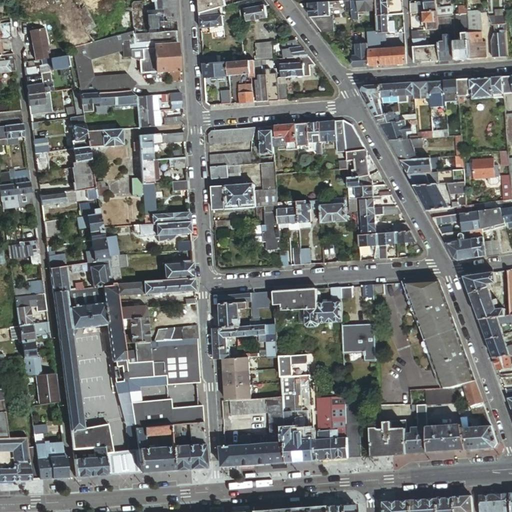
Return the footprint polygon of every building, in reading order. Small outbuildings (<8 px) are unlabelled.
[(131,0),(132,2),(161,0),(172,0),(174,30),(177,30),(175,0),(131,0)] [(159,0),(133,1),(134,41),(176,40),(173,0),(159,0)] [(213,0),(200,0),(201,8),(215,5),(213,0)] [(225,0),(213,0),(215,5),(216,9),(227,6),(225,0)] [(270,6),(265,0),(250,0),(241,3),(241,11),(247,10),(248,23),(268,19),(266,6),(270,6)] [(359,12),(377,11),(376,0),(368,0),(358,1),(359,12)] [(389,15),(388,0),(376,0),(377,11),(378,16),(389,15)] [(425,0),(426,13),(438,12),(438,8),(436,0),(425,0)] [(331,17),(330,3),(310,4),(311,19),(331,17)] [(201,14),(214,10),(216,10),(216,9),(215,5),(201,8),(201,14)] [(443,16),(453,15),(453,11),(453,7),(438,8),(438,12),(438,17),(443,16)] [(223,9),(214,11),(215,18),(223,17),(223,9)] [(214,11),(214,10),(201,14),(202,19),(215,18),(214,11)] [(482,24),(481,14),(478,11),(468,12),(468,14),(469,25),(482,24)] [(439,30),(438,17),(438,12),(426,13),(425,13),(425,16),(426,23),(430,23),(430,30),(439,30)] [(390,21),(389,15),(378,16),(379,32),(379,34),(390,33),(390,21)] [(454,24),(453,15),(443,16),(443,25),(454,24)] [(504,25),(507,25),(506,16),(495,17),(491,17),(497,26),(504,25)] [(215,18),(202,19),(202,29),(212,29),(224,27),(223,17),(215,18)] [(311,19),(322,33),(335,32),(334,17),(331,17),(311,19)] [(10,23),(0,24),(0,39),(11,38),(11,32),(11,30),(11,27),(10,23)] [(483,33),(482,24),(469,25),(470,34),(483,33)] [(49,30),(32,33),(36,62),(52,59),(54,59),(49,30)] [(426,31),(412,31),(413,40),(426,39),(426,31)] [(132,32),(72,49),(79,89),(80,95),(130,92),(136,86),(129,78),(92,81),(90,72),(92,72),(92,68),(89,68),(88,59),(123,49),(123,58),(130,58),(134,60),(133,50),(133,44),(132,34),(132,32)] [(369,51),(406,48),(404,32),(393,33),(390,33),(379,34),(379,32),(368,32),(369,45),(369,51)] [(483,42),(483,33),(470,34),(470,41),(472,60),(487,59),(486,42),(483,42)] [(493,58),(509,57),(507,33),(502,34),(495,34),(493,42),(493,58)] [(441,62),(457,61),(455,42),(450,42),(450,35),(444,36),(445,42),(441,43),(440,36),(439,36),(440,46),(441,62)] [(309,57),(297,41),(285,43),(286,59),(309,57)] [(457,61),(472,60),(470,41),(465,41),(455,42),(457,61)] [(180,71),(178,44),(155,46),(154,46),(155,49),(155,59),(156,73),(173,72),(180,71)] [(275,49),(274,49),(273,44),(258,45),(259,61),(275,59),(275,49)] [(355,68),(370,67),(369,51),(369,45),(363,45),(357,46),(358,57),(354,57),(355,68)] [(427,46),(414,47),(415,63),(441,62),(440,46),(427,46)] [(370,67),(407,64),(406,48),(369,51),(370,67)] [(142,49),(133,50),(134,60),(140,62),(140,60),(143,60),(142,49)] [(155,59),(155,49),(142,49),(143,60),(155,59)] [(0,73),(16,72),(14,54),(0,56),(0,73)] [(205,66),(220,64),(219,56),(204,57),(205,66)] [(54,59),(52,59),(54,70),(61,69),(68,68),(67,57),(54,59)] [(316,66),(309,57),(286,59),(282,60),(282,66),(304,64),(305,77),(311,77),(310,66),(316,66)] [(36,62),(24,63),(25,69),(26,69),(30,68),(46,66),(47,65),(51,67),(51,70),(54,70),(52,59),(36,62)] [(141,74),(156,73),(155,59),(143,60),(140,60),(140,62),(141,74)] [(268,71),(267,61),(258,61),(258,65),(259,68),(262,68),(262,77),(268,77),(268,71)] [(252,63),(252,62),(230,64),(231,76),(250,75),(252,75),(252,63)] [(231,76),(230,64),(220,64),(205,66),(206,78),(231,76)] [(283,79),(305,77),(304,64),(282,66),(283,79)] [(69,76),(68,68),(61,69),(62,77),(69,76)] [(268,80),(279,80),(278,70),(274,70),(268,71),(268,77),(268,80)] [(511,76),(503,78),(504,94),(511,93),(511,76)] [(504,94),(503,78),(458,81),(459,92),(469,91),(473,91),(473,99),(494,98),(494,96),(494,95),(504,94)] [(269,86),(268,80),(262,81),(257,81),(259,103),(270,102),(269,86)] [(459,92),(458,81),(445,82),(446,93),(447,100),(447,103),(459,102),(459,97),(459,92)] [(438,94),(437,82),(429,83),(430,94),(438,94)] [(446,93),(445,82),(437,82),(438,94),(440,94),(446,93)] [(51,93),(54,92),(53,87),(53,83),(49,84),(44,84),(44,89),(48,88),(49,88),(49,89),(50,89),(51,90),(51,91),(51,92),(51,93)] [(430,94),(429,83),(414,84),(415,96),(415,99),(424,98),(430,98),(430,94)] [(28,96),(44,94),(51,93),(51,92),(51,91),(51,90),(50,89),(49,89),(49,88),(48,88),(44,89),(44,84),(32,86),(28,86),(27,86),(28,96)] [(415,96),(414,84),(398,85),(399,97),(408,96),(415,96)] [(280,102),(288,101),(287,85),(279,86),(280,102)] [(399,97),(398,85),(380,86),(381,98),(399,97)] [(270,102),(280,102),(279,86),(269,86),(270,102)] [(381,98),(380,86),(365,88),(363,91),(377,117),(385,116),(378,98),(381,98)] [(255,103),(254,88),(240,89),(241,104),(255,103)] [(81,106),(80,95),(79,89),(73,90),(76,107),(78,118),(83,118),(83,113),(81,106)] [(223,106),(233,105),(232,91),(222,92),(223,106)] [(131,101),(130,92),(80,95),(81,106),(92,105),(127,101),(131,101)] [(45,99),(44,94),(28,96),(30,107),(46,104),(46,103),(45,101),(45,99)] [(182,102),(182,94),(157,96),(157,103),(170,102),(170,103),(182,102)] [(438,94),(430,94),(430,98),(431,105),(431,107),(447,106),(447,103),(447,100),(440,100),(440,94),(438,94)] [(152,112),(151,97),(137,98),(137,106),(138,113),(152,112)] [(46,104),(30,107),(31,115),(52,112),(50,98),(45,99),(45,101),(48,100),(49,103),(46,103),(46,104)] [(2,113),(21,110),(20,101),(0,103),(2,113)] [(93,112),(92,105),(81,106),(83,113),(93,112)] [(76,107),(67,108),(68,119),(72,119),(78,118),(76,107)] [(0,113),(0,121),(22,119),(21,111),(2,113),(0,113)] [(152,112),(138,113),(139,129),(153,128),(152,112)] [(381,125),(400,123),(400,119),(394,120),(394,114),(385,116),(377,117),(381,125)] [(407,121),(416,120),(416,114),(400,118),(400,119),(400,123),(407,121)] [(85,125),(83,118),(78,118),(72,119),(73,127),(85,125)] [(23,125),(22,119),(0,121),(0,127),(4,127),(23,125)] [(353,126),(346,121),(344,122),(348,151),(367,150),(353,126)] [(407,126),(407,121),(400,123),(381,125),(391,142),(408,140),(408,135),(411,135),(413,132),(413,127),(410,125),(407,126)] [(337,122),(321,123),(322,143),(338,142),(337,122)] [(348,151),(344,122),(337,122),(338,142),(339,152),(348,151)] [(322,143),(321,123),(310,124),(311,144),(320,143),(322,143)] [(311,144),(310,124),(298,125),(299,142),(299,147),(311,146),(311,144)] [(24,137),(23,125),(4,127),(6,140),(17,138),(24,137)] [(89,148),(86,133),(85,128),(85,125),(73,127),(75,142),(77,142),(78,150),(89,148)] [(299,142),(298,125),(277,127),(278,139),(288,138),(288,143),(299,142)] [(254,143),(257,128),(214,132),(215,145),(254,143)] [(123,146),(122,130),(116,131),(86,133),(89,148),(103,147),(103,148),(123,146)] [(449,137),(449,130),(417,133),(418,140),(422,139),(449,137)] [(185,141),(184,132),(170,133),(170,139),(170,142),(185,141)] [(263,155),(275,154),(274,132),(263,133),(262,133),(263,155)] [(161,134),(151,135),(152,145),(162,144),(162,143),(161,134)] [(152,145),(151,135),(139,136),(139,140),(140,151),(141,161),(152,160),(153,160),(152,145)] [(7,145),(7,146),(18,145),(17,138),(6,140),(7,145)] [(418,140),(410,140),(413,148),(423,147),(422,139),(418,140)] [(410,140),(408,140),(391,142),(401,162),(417,160),(413,148),(410,140)] [(36,155),(47,153),(49,153),(48,142),(34,144),(36,155)] [(91,160),(89,148),(78,150),(74,150),(74,151),(76,163),(79,163),(91,160)] [(368,151),(367,150),(348,151),(348,161),(357,160),(358,170),(354,170),(355,177),(359,177),(370,176),(368,159),(369,157),(368,151)] [(48,156),(47,153),(36,155),(38,173),(49,172),(48,156)] [(228,167),(260,164),(253,153),(211,156),(211,168),(228,167)] [(465,170),(464,156),(459,156),(459,163),(460,165),(437,167),(437,172),(454,171),(465,170)] [(186,167),(186,158),(175,159),(176,168),(186,167)] [(430,159),(417,160),(401,162),(409,175),(427,173),(432,173),(430,159)] [(495,159),(474,161),(475,178),(488,177),(496,177),(495,159)] [(81,179),(94,177),(91,160),(79,163),(81,179)] [(152,160),(141,161),(142,180),(153,179),(152,160)] [(349,170),(348,161),(340,161),(341,171),(349,170)] [(277,191),(276,163),(270,164),(263,164),(265,192),(277,191)] [(228,167),(211,168),(212,179),(229,178),(229,175),(228,167)] [(229,175),(242,174),(242,167),(228,167),(229,175)] [(455,183),(465,183),(465,170),(454,171),(455,183)] [(30,182),(29,171),(8,174),(9,179),(10,185),(30,182)] [(429,180),(427,173),(409,175),(415,186),(439,185),(440,185),(439,177),(431,177),(429,180)] [(359,178),(360,187),(373,187),(372,176),(370,177),(359,178)] [(439,177),(440,185),(448,184),(451,184),(451,176),(439,177)] [(83,191),(96,190),(94,177),(81,179),(83,191)] [(359,178),(359,177),(355,177),(350,178),(350,188),(357,187),(360,187),(359,178)] [(496,177),(488,177),(488,182),(491,185),(497,184),(499,182),(498,177),(496,177)] [(141,179),(132,180),(133,196),(143,195),(141,179)] [(188,191),(187,181),(172,182),(172,191),(188,191)] [(33,206),(30,182),(10,185),(2,186),(0,186),(0,192),(3,210),(33,206)] [(461,194),(466,193),(465,183),(455,183),(451,184),(448,184),(449,195),(461,194)] [(153,185),(143,186),(145,225),(153,225),(152,215),(155,215),(153,185)] [(256,208),(255,193),(255,185),(248,186),(245,186),(226,187),(228,210),(256,208)] [(415,186),(429,212),(451,209),(448,203),(439,185),(415,186)] [(213,187),(214,210),(228,210),(226,187),(213,187)] [(357,187),(358,199),(374,198),(373,187),(360,187),(357,187)] [(71,199),(97,195),(96,190),(83,191),(70,192),(71,199)] [(278,204),(277,191),(265,192),(255,193),(256,208),(265,207),(278,206),(278,204)] [(66,200),(65,193),(41,196),(42,206),(66,203),(66,200)] [(457,204),(462,207),(467,206),(466,193),(461,194),(461,196),(459,196),(457,199),(457,204)] [(374,198),(358,199),(359,217),(362,217),(361,201),(374,201),(382,200),(382,197),(380,197),(374,198)] [(511,199),(505,200),(502,201),(503,207),(511,205),(511,199)] [(322,210),(322,207),(321,201),(308,202),(308,204),(313,204),(313,210),(322,210)] [(361,201),(362,217),(375,216),(384,215),(400,214),(397,207),(384,208),(384,206),(375,206),(374,201),(361,201)] [(308,204),(308,202),(299,203),(300,224),(312,223),(312,210),(313,210),(313,204),(308,204)] [(93,203),(80,205),(82,216),(88,216),(95,214),(94,210),(93,203)] [(289,203),(278,204),(278,206),(280,225),(281,225),(289,224),(290,224),(289,203)] [(300,224),(299,203),(289,203),(290,224),(291,224),(297,224),(299,224),(300,224)] [(280,225),(278,206),(265,207),(266,226),(262,226),(263,234),(263,243),(267,242),(267,251),(281,250),(280,225)] [(330,207),(322,207),(322,210),(323,224),(348,222),(348,218),(347,206),(330,207)] [(511,207),(501,209),(506,224),(511,223),(511,207)] [(104,239),(102,228),(100,213),(99,209),(94,210),(95,214),(88,216),(90,226),(92,240),(104,239)] [(506,224),(501,209),(480,212),(482,230),(505,224),(506,224)] [(102,228),(109,228),(107,212),(100,213),(102,228)] [(482,230),(480,212),(461,215),(463,232),(470,231),(482,230)] [(190,222),(189,213),(155,215),(152,215),(153,225),(190,222)] [(457,219),(457,215),(433,219),(436,224),(454,222),(457,219)] [(79,217),(81,227),(90,226),(88,216),(82,216),(79,217)] [(375,216),(362,217),(363,232),(365,233),(366,233),(377,232),(375,216)] [(62,233),(60,220),(44,222),(46,236),(54,235),(62,233)] [(191,234),(190,222),(153,225),(145,225),(140,226),(141,235),(157,234),(157,236),(163,235),(164,241),(172,241),(174,240),(175,240),(176,239),(176,237),(177,236),(177,235),(191,234)] [(412,232),(407,224),(393,225),(394,234),(397,233),(412,232)] [(482,230),(483,233),(506,228),(505,224),(482,230)] [(452,227),(439,229),(442,235),(453,234),(452,227)] [(471,237),(470,231),(463,232),(457,233),(458,240),(460,240),(459,236),(459,235),(460,235),(461,235),(461,234),(462,234),(463,235),(464,235),(464,236),(464,238),(471,237)] [(418,244),(412,232),(397,233),(398,245),(410,244),(418,244)] [(398,245),(397,233),(394,234),(384,234),(379,235),(380,246),(398,245)] [(458,240),(457,233),(453,234),(442,235),(446,242),(458,240)] [(460,261),(474,258),(472,240),(465,241),(464,238),(464,236),(464,235),(463,235),(462,234),(461,234),(461,235),(460,235),(459,235),(459,236),(460,240),(460,242),(447,244),(455,259),(460,261)] [(38,241),(37,235),(21,237),(22,243),(23,243),(38,241)] [(366,236),(360,236),(360,247),(373,247),(380,246),(379,235),(366,236)] [(47,247),(56,246),(55,238),(46,239),(47,247)] [(474,258),(487,257),(485,250),(484,243),(484,238),(472,240),(474,258)] [(108,257),(104,239),(92,240),(94,252),(95,262),(96,262),(108,260),(108,257)] [(498,241),(484,243),(485,250),(498,248),(498,241)] [(192,250),(191,242),(177,243),(178,251),(192,250)] [(22,243),(17,244),(18,247),(8,249),(9,259),(30,256),(39,255),(38,245),(24,247),(23,243),(22,243)] [(424,254),(418,244),(410,244),(417,258),(418,258),(424,254)] [(373,247),(360,247),(361,257),(371,256),(374,254),(373,247)] [(387,248),(380,248),(381,260),(388,260),(387,248)] [(487,257),(500,255),(498,248),(485,250),(487,257)] [(295,266),(302,266),(302,250),(301,249),(294,250),(294,263),(295,265),(295,266)] [(311,265),(310,249),(302,250),(302,266),(311,265)] [(89,262),(95,262),(94,252),(86,253),(88,263),(89,262)] [(282,267),(289,267),(289,252),(281,253),(282,267)] [(39,255),(30,256),(32,266),(41,265),(39,255)] [(53,269),(66,267),(64,255),(52,256),(53,269)] [(121,268),(120,256),(108,257),(108,260),(109,265),(110,269),(121,268)] [(109,265),(108,260),(96,262),(89,263),(91,272),(93,288),(96,287),(102,287),(106,286),(105,275),(104,266),(109,265)] [(91,272),(89,263),(83,264),(84,272),(91,272)] [(194,279),(193,263),(164,266),(165,281),(170,280),(194,279)] [(84,272),(83,264),(71,266),(72,274),(82,273),(84,272)] [(67,267),(66,267),(53,269),(50,269),(53,293),(67,291),(70,291),(67,267)] [(115,284),(122,284),(121,268),(110,269),(112,284),(115,284)] [(466,278),(471,294),(490,289),(488,285),(491,285),(496,284),(495,274),(466,278)] [(195,292),(194,279),(170,280),(171,293),(195,292)] [(44,294),(42,280),(29,282),(30,296),(44,294)] [(171,293),(170,280),(165,281),(143,282),(144,294),(144,295),(171,293)] [(144,294),(143,282),(122,284),(115,284),(117,296),(144,294)] [(439,282),(406,284),(445,389),(454,389),(464,386),(475,382),(439,282)] [(117,296),(115,284),(112,284),(113,285),(109,286),(106,286),(102,287),(103,298),(104,303),(69,307),(67,291),(53,293),(58,332),(72,330),(107,326),(112,362),(126,361),(124,345),(120,320),(119,308),(117,296)] [(385,295),(384,285),(374,286),(375,296),(385,295)] [(375,296),(374,286),(363,287),(364,299),(375,299),(375,296)] [(97,299),(96,287),(93,288),(70,291),(67,291),(69,307),(104,303),(103,298),(97,299)] [(354,298),(353,287),(341,288),(342,300),(354,298)] [(342,300),(341,288),(331,289),(332,304),(342,303),(342,300)] [(481,321),(497,319),(506,317),(505,310),(498,311),(496,306),(494,301),(490,291),(490,289),(471,294),(481,321)] [(318,305),(317,290),(274,293),(275,307),(275,312),(299,311),(306,310),(319,310),(318,305)] [(274,293),(252,294),(252,303),(253,320),(259,319),(258,308),(275,307),(274,293)] [(252,303),(252,294),(220,297),(221,305),(249,303),(252,303)] [(27,297),(27,296),(15,298),(16,309),(28,307),(27,301),(27,297)] [(45,308),(44,299),(34,300),(35,307),(45,308)] [(249,310),(249,303),(221,305),(222,329),(238,328),(241,328),(240,310),(249,310)] [(343,323),(342,303),(332,304),(318,305),(319,310),(306,310),(307,325),(307,326),(309,328),(317,327),(320,324),(343,323)] [(120,320),(148,318),(147,312),(147,308),(144,306),(139,307),(134,307),(119,308),(120,320)] [(28,307),(16,309),(19,327),(30,325),(31,325),(29,307),(28,307)] [(307,325),(306,310),(299,311),(299,325),(307,325)] [(511,316),(508,317),(506,317),(497,319),(500,325),(511,323),(511,316)] [(120,320),(124,345),(147,343),(149,343),(148,318),(120,320)] [(500,325),(497,319),(481,321),(494,359),(510,357),(509,353),(507,348),(500,325)] [(30,325),(32,342),(50,340),(48,322),(31,325),(30,325)] [(30,325),(19,327),(19,328),(20,339),(21,343),(32,342),(30,325)] [(267,342),(277,342),(276,325),(266,326),(267,336),(267,342)] [(198,339),(197,326),(157,329),(154,342),(198,339)] [(267,336),(266,326),(261,326),(256,327),(255,327),(256,337),(263,336),(267,336)] [(366,362),(377,361),(376,326),(343,327),(344,354),(364,353),(364,357),(366,357),(366,362)] [(256,337),(255,327),(251,327),(244,327),(241,328),(238,328),(239,337),(255,337),(256,337)] [(19,328),(10,329),(12,341),(20,339),(19,328)] [(239,337),(238,328),(222,329),(213,329),(215,349),(225,348),(225,338),(230,338),(239,337)] [(58,332),(59,341),(64,340),(63,335),(72,334),(72,330),(58,332)] [(59,341),(70,431),(84,430),(84,429),(72,334),(63,335),(64,340),(59,341)] [(34,358),(32,342),(21,343),(23,360),(34,358)] [(269,357),(278,357),(277,342),(267,342),(267,343),(268,357),(269,357)] [(147,343),(124,345),(126,361),(127,364),(133,364),(133,360),(148,359),(148,363),(167,362),(166,350),(148,351),(147,343)] [(216,360),(231,359),(231,356),(226,357),(225,348),(215,349),(216,360)] [(309,366),(309,355),(298,356),(298,357),(291,357),(292,369),(296,369),(295,367),(309,366)] [(291,357),(291,356),(280,357),(280,359),(282,378),(293,378),(292,369),(291,357)] [(511,358),(510,357),(494,359),(498,369),(511,368),(511,358)] [(34,358),(23,360),(25,376),(35,375),(41,375),(39,358),(34,358)] [(250,373),(249,359),(248,359),(247,359),(225,361),(225,374),(250,373)] [(250,380),(250,373),(225,374),(226,381),(250,380)] [(58,404),(54,374),(41,375),(35,375),(36,384),(39,406),(58,404)] [(35,375),(25,376),(27,385),(36,384),(35,375)] [(300,377),(293,378),(282,378),(282,387),(300,387),(300,382),(300,377)] [(251,387),(250,380),(226,381),(226,388),(251,387)] [(483,403),(475,382),(464,386),(464,387),(470,407),(479,404),(483,403)] [(464,387),(464,386),(454,389),(457,404),(458,404),(455,390),(464,387)] [(252,400),(251,387),(226,388),(227,402),(230,402),(252,400)] [(283,398),(284,409),(289,408),(289,413),(302,412),(300,387),(282,387),(283,398)] [(457,404),(454,389),(445,389),(426,390),(426,406),(457,404)] [(284,411),(284,409),(283,398),(252,400),(230,402),(231,416),(268,414),(268,412),(275,411),(284,411)] [(347,430),(346,398),(317,399),(319,432),(331,431),(339,431),(347,430)] [(347,426),(346,398),(347,430),(347,438),(339,439),(339,431),(331,431),(332,460),(349,459),(347,426)] [(204,423),(202,400),(190,401),(190,411),(185,411),(184,411),(184,412),(183,412),(183,413),(183,414),(183,415),(184,416),(185,425),(190,425),(204,423)] [(483,418),(488,417),(483,403),(479,404),(483,418)] [(359,404),(346,405),(347,426),(361,425),(359,404)] [(483,418),(479,404),(470,407),(475,419),(481,418),(483,418)] [(413,454),(428,453),(427,428),(426,406),(417,406),(418,429),(413,429),(413,435),(412,435),(413,454)] [(275,420),(284,420),(284,413),(284,411),(275,411),(275,420)] [(284,420),(286,441),(298,440),(298,435),(298,434),(298,433),(299,433),(300,432),(301,432),(302,432),(303,433),(304,433),(304,434),(304,435),(310,434),(308,412),(302,412),(289,413),(284,413),(284,420)] [(135,417),(136,426),(176,422),(175,417),(175,413),(135,417)] [(182,425),(185,425),(184,416),(175,417),(176,422),(176,426),(179,426),(181,425),(182,425)] [(492,427),(488,417),(483,418),(481,418),(482,427),(492,427)] [(8,431),(6,419),(0,419),(0,438),(9,438),(8,431)] [(275,443),(286,442),(286,441),(284,420),(275,420),(273,421),(275,443)] [(392,430),(406,429),(406,421),(392,422),(392,430)] [(380,431),(376,428),(371,429),(372,457),(407,455),(406,434),(407,434),(406,429),(392,430),(392,422),(385,422),(386,431),(380,431)] [(385,422),(380,423),(380,426),(376,426),(376,428),(380,431),(386,431),(385,422)] [(205,440),(204,423),(190,425),(191,431),(191,441),(205,440)] [(36,453),(45,452),(44,446),(42,434),(46,433),(45,424),(32,426),(36,453)] [(349,459),(362,458),(361,425),(347,426),(349,459)] [(466,450),(467,450),(462,428),(461,425),(451,427),(427,428),(428,453),(429,453),(466,450)] [(105,447),(106,459),(114,458),(108,426),(84,429),(84,430),(70,431),(73,450),(93,448),(105,447)] [(136,429),(137,437),(146,436),(146,437),(164,435),(172,435),(172,426),(136,429)] [(499,445),(492,427),(482,427),(468,428),(462,428),(467,450),(496,448),(499,445)] [(347,430),(339,431),(339,439),(347,438),(347,430)] [(331,431),(319,432),(319,441),(320,461),(332,460),(331,431)] [(287,463),(315,461),(314,441),(314,439),(305,440),(304,435),(304,434),(304,433),(303,433),(302,432),(301,432),(300,432),(299,433),(298,433),(298,434),(298,435),(298,440),(286,441),(286,442),(287,463)] [(173,445),(172,435),(164,435),(165,445),(173,445)] [(146,436),(137,437),(139,456),(142,473),(174,471),(173,447),(173,445),(165,445),(165,448),(154,449),(150,449),(148,449),(146,437),(146,436)] [(254,445),(261,445),(260,436),(251,437),(252,445),(254,445)] [(14,438),(9,438),(0,438),(0,449),(12,449),(15,449),(16,461),(29,461),(28,449),(27,445),(26,438),(14,438)] [(255,465),(287,463),(286,442),(275,443),(261,445),(254,445),(255,465)] [(49,452),(50,458),(54,458),(53,450),(53,447),(52,445),(44,446),(45,452),(49,452)] [(207,469),(205,445),(192,446),(187,446),(188,470),(207,469)] [(223,468),(255,465),(254,445),(252,445),(221,447),(223,468)] [(174,471),(188,470),(187,446),(180,447),(173,447),(174,471)] [(76,478),(108,476),(106,459),(105,447),(93,448),(94,457),(96,459),(88,459),(84,460),(78,460),(75,460),(74,460),(76,478)] [(32,481),(39,481),(35,448),(32,448),(28,449),(29,461),(32,481)] [(13,465),(12,449),(0,449),(0,469),(14,469),(13,465)] [(65,457),(64,449),(56,450),(53,450),(54,458),(65,457)] [(39,480),(53,480),(50,458),(49,452),(45,452),(36,453),(39,480)] [(142,473),(139,456),(130,457),(133,474),(142,473)] [(68,478),(65,457),(54,458),(50,458),(53,480),(68,478)] [(108,476),(117,475),(114,458),(106,459),(108,476)] [(0,482),(32,481),(29,461),(16,461),(16,464),(13,465),(14,469),(0,469),(0,482)] [(511,511),(510,496),(495,497),(496,509),(491,509),(491,511),(511,511)] [(496,509),(495,497),(480,498),(481,511),(491,511),(491,509),(496,509)] [(472,511),(472,498),(455,500),(456,511),(472,511)] [(456,511),(455,500),(439,501),(439,511),(456,511)] [(439,511),(439,501),(411,503),(411,511),(439,511)] [(411,511),(411,503),(385,505),(384,511),(411,511)]
